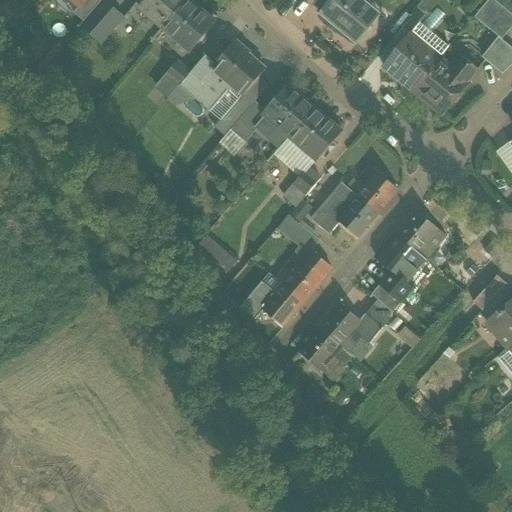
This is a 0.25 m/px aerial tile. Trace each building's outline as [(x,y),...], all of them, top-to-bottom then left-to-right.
[(70,0),(79,7),(80,8),(87,0),(70,0)] [(87,0),(80,8),(79,7),(73,14),(83,23),(102,0),(87,0)] [(187,1),(186,0),(140,0),(135,6),(163,29),(187,1)] [(371,10),(358,0),(333,0),(321,15),(352,41),(365,24),(362,22),(371,10)] [(511,27),(511,16),(492,0),(489,0),(474,18),(501,40),(501,41),(511,27)] [(215,24),(187,1),(163,29),(190,53),(215,24)] [(112,7),(101,21),(113,31),(125,18),(112,7)] [(409,18),(391,39),(401,47),(418,25),(409,18)] [(418,25),(401,47),(383,68),(412,92),(439,59),(448,48),(419,24),(418,24),(418,25)] [(501,40),(484,61),(502,75),(511,65),(511,49),(501,41),(501,40)] [(250,55),(235,42),(215,66),(190,96),(209,112),(227,91),(229,93),(233,88),(242,95),(243,97),(259,78),(265,71),(248,57),(250,55)] [(190,74),(179,86),(190,96),(215,66),(205,57),(190,74)] [(439,59),(412,92),(441,116),(468,83),(468,82),(476,72),(460,59),(451,69),(439,59)] [(177,63),(166,75),(179,86),(190,74),(177,63)] [(242,96),(215,128),(225,137),(230,131),(253,105),(269,87),(259,78),(243,97),(242,95),(242,96)] [(314,110),(287,87),(264,113),(262,115),(265,118),(290,139),(314,110)] [(253,105),(230,131),(244,143),(256,128),(265,118),(262,115),(264,113),(253,105)] [(342,134),(314,110),(290,139),(317,162),(342,134)] [(290,139),(265,118),(256,128),(280,149),(290,139)] [(509,176),(511,173),(511,149),(508,144),(494,155),(509,176)] [(398,192),(369,167),(357,182),(364,188),(356,197),(378,215),(398,192)] [(307,168),(293,184),(306,196),(320,180),(307,168)] [(295,209),(306,196),(293,184),(282,197),(295,209)] [(334,194),(311,221),(329,235),(339,223),(358,239),(378,215),(356,197),(356,198),(348,191),(341,200),(334,194)] [(311,207),(304,202),(291,217),(297,223),(311,207)] [(446,237),(417,213),(397,236),(426,261),(446,237)] [(317,240),(297,223),(296,224),(290,218),(280,230),(307,252),(317,240)] [(397,236),(376,260),(391,272),(379,286),(400,304),(414,288),(408,284),(427,261),(426,261),(397,236)] [(196,250),(226,275),(237,262),(207,237),(196,250)] [(304,262),(295,255),(283,270),(291,276),(283,285),(305,303),(332,270),(311,253),(304,262)] [(473,302),(485,288),(474,279),(463,293),(473,302)] [(283,285),(275,295),(262,283),(241,308),(255,320),(264,309),(285,327),(305,303),(283,285)] [(511,302),(511,292),(506,285),(481,312),(490,321),(511,302)] [(400,304),(379,286),(371,295),(392,314),(400,304)] [(511,302),(490,321),(489,322),(498,332),(495,334),(507,348),(508,349),(511,344),(511,302)] [(391,319),(375,305),(365,316),(382,330),(391,319)] [(359,323),(338,306),(319,330),(340,348),(360,324),(359,323)] [(382,330),(365,316),(359,323),(360,324),(340,348),(341,348),(341,349),(348,354),(361,338),(369,345),(382,330)] [(340,348),(319,330),(299,354),(328,378),(340,364),(332,357),(340,348)] [(511,344),(508,349),(507,348),(499,355),(500,356),(499,360),(511,375),(511,344)]
